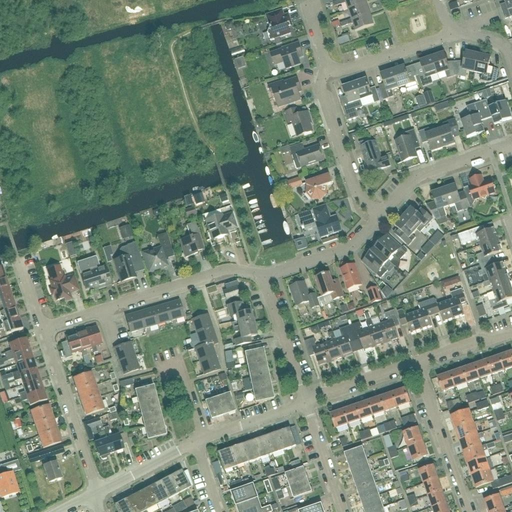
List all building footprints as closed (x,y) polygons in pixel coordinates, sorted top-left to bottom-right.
[(348,0),(345,1),(345,4),(348,12),(366,6),(364,0),(348,0)] [(511,0),(503,0),(505,5),(500,6),(504,20),(511,17),(511,0)] [(457,2),(448,5),(451,11),(459,9),(457,2)] [(351,20),(345,22),(347,26),(352,24),(352,22),(370,16),(366,6),(348,12),(351,20)] [(291,23),(288,15),(284,17),(282,11),(266,17),(270,29),(267,34),(270,42),(291,35),(287,25),(291,23)] [(352,22),(352,24),(355,33),(373,27),(370,16),(352,22)] [(286,71),(300,66),(296,55),(301,53),(298,44),(281,50),(282,51),(270,55),(274,67),(283,64),(286,71)] [(474,73),(478,55),(465,53),(463,62),(455,63),(455,76),(464,78),(466,71),(474,73)] [(455,76),(455,63),(446,63),(443,54),(431,58),(436,75),(444,72),(446,80),(455,76)] [(478,55),(474,73),(481,74),(480,81),(491,84),(493,72),(487,71),(490,58),(478,55)] [(436,75),(431,58),(419,62),(423,74),(418,76),(422,88),(431,84),(429,77),(436,75)] [(392,71),(398,88),(405,86),(407,93),(418,89),(414,77),(408,79),(404,67),(392,71)] [(398,88),(392,71),(380,75),(384,87),(379,89),(383,101),(393,97),(391,91),(398,88)] [(301,93),(296,80),(282,85),(281,83),(268,88),(271,94),(275,92),(280,108),(300,101),(298,94),(301,93)] [(354,84),(360,101),(371,97),(373,104),(379,102),(375,90),(370,92),(366,80),(354,84)] [(360,101),(354,84),(342,88),(346,98),(346,100),(340,102),(344,114),(347,122),(358,118),(355,111),(362,108),(360,101)] [(484,100),(492,97),(489,90),(482,93),(484,100)] [(430,93),(424,95),(426,103),(433,101),(430,93)] [(473,96),(475,101),(483,99),(481,93),(473,96)] [(419,108),(425,106),(423,97),(416,99),(418,107),(419,108)] [(480,103),(486,120),(491,118),(494,125),(511,119),(505,102),(488,108),(486,101),(480,103)] [(486,120),(480,103),(466,107),(470,118),(461,121),(466,139),(484,133),(480,122),(486,120)] [(292,123),(297,138),(312,133),(308,121),(310,120),(307,113),(298,116),(296,110),(284,114),(287,124),(292,123)] [(413,123),(419,121),(417,114),(411,116),(413,123)] [(408,116),(393,121),(394,125),(409,120),(408,116)] [(444,129),(437,131),(443,149),(455,145),(452,137),(459,135),(454,120),(442,124),(444,129)] [(443,149),(437,131),(430,133),(429,129),(418,133),(422,145),(428,143),(431,153),(443,149)] [(395,142),(402,163),(417,158),(413,146),(418,144),(414,131),(404,134),(405,139),(395,142)] [(301,169),(323,162),(318,146),(304,151),(302,145),(289,149),(294,162),(298,161),(301,169)] [(370,174),(384,169),(389,167),(387,158),(381,160),(378,150),(372,152),(370,146),(361,149),(365,162),(366,162),(370,174)] [(306,184),(307,187),(306,194),(312,200),(320,201),(326,195),(327,187),(332,185),(328,176),(306,184)] [(474,201),(494,194),(490,181),(483,183),(481,177),(470,181),(472,187),(469,188),(469,189),(464,191),(465,196),(470,209),(471,209),(474,202),(474,201)] [(302,187),(300,179),(287,183),(289,191),(302,187)] [(443,190),(449,207),(454,205),(457,213),(470,209),(465,196),(458,198),(454,187),(443,190)] [(449,207),(443,190),(432,194),(436,206),(428,208),(436,221),(446,217),(443,209),(449,207)] [(196,210),(204,206),(200,196),(192,200),(196,210)] [(321,239),(341,232),(336,217),(330,219),(326,206),(313,211),(313,212),(297,217),(302,229),(316,224),(321,239)] [(193,209),(184,212),(186,218),(195,216),(193,209)] [(426,210),(424,212),(423,211),(419,216),(411,209),(403,218),(417,230),(422,225),(425,228),(433,220),(430,218),(431,216),(426,210)] [(235,229),(231,216),(221,219),(221,217),(205,222),(209,233),(211,232),(214,240),(227,236),(226,232),(235,229)] [(417,230),(403,218),(394,227),(402,234),(398,239),(408,247),(415,239),(412,236),(417,230)] [(179,241),(185,259),(197,255),(196,253),(203,250),(195,223),(186,226),(190,238),(179,241)] [(122,240),(131,237),(128,226),(118,229),(122,240)] [(480,247),(498,241),(494,229),(484,232),(483,227),(458,236),(461,246),(471,242),(477,240),(480,247)] [(142,254),(148,273),(167,267),(165,260),(173,257),(166,234),(157,237),(160,248),(142,254)] [(374,249),(388,262),(398,271),(400,261),(407,253),(393,241),(387,235),(382,241),(374,249)] [(429,246),(434,250),(443,241),(438,236),(429,246)] [(304,240),(294,243),(298,252),(298,253),(307,250),(304,240)] [(480,267),(494,261),(492,256),(502,252),(498,241),(480,247),(482,254),(476,256),(480,267)] [(114,261),(120,283),(136,278),(132,267),(142,264),(135,243),(126,246),(127,248),(122,250),(120,251),(120,253),(122,259),(114,261)] [(383,268),(388,262),(374,249),(367,258),(373,264),(369,269),(380,280),(387,272),(383,268)] [(83,284),(85,290),(97,286),(98,289),(105,287),(104,284),(110,282),(105,267),(100,269),(96,259),(77,265),(83,284)] [(496,266),(494,261),(480,267),(481,271),(478,272),(480,277),(486,275),(489,281),(507,275),(503,264),(496,266)] [(361,286),(355,266),(341,271),(347,291),(361,286)] [(329,275),(316,279),(322,298),(331,295),(333,301),(343,298),(339,285),(333,287),(329,275)] [(493,293),(511,287),(507,275),(489,281),(482,283),(484,288),(490,286),(493,293)] [(79,291),(74,276),(64,279),(64,277),(49,282),(52,290),(50,290),(52,297),(54,296),(56,302),(64,299),(65,303),(71,300),(69,294),(79,291)] [(0,291),(9,288),(5,278),(0,279),(0,291)] [(442,286),(445,292),(461,286),(458,280),(442,286)] [(304,304),(308,303),(311,310),(320,307),(315,294),(309,297),(304,283),(290,288),(297,307),(301,317),(308,315),(304,304)] [(511,290),(511,287),(493,293),(487,295),(492,312),(507,307),(505,302),(511,299),(511,290)] [(0,302),(12,299),(9,288),(0,291),(0,302)] [(226,292),(223,293),(225,300),(239,295),(237,288),(226,292)] [(381,301),(376,288),(367,292),(372,304),(381,301)] [(447,302),(453,320),(464,316),(460,307),(466,305),(461,290),(450,294),(452,300),(447,302)] [(0,314),(15,309),(12,299),(0,302),(0,314)] [(434,300),(429,301),(434,315),(439,313),(443,324),(453,320),(447,302),(437,306),(436,301),(434,300)] [(166,305),(171,322),(184,318),(179,301),(166,305)] [(434,315),(429,301),(418,305),(420,312),(415,313),(421,331),(432,327),(428,317),(434,315)] [(231,329),(253,324),(251,312),(244,313),(242,303),(226,307),(227,312),(228,317),(235,315),(236,323),(230,324),(231,329)] [(171,322),(166,305),(152,309),(157,326),(171,322)] [(343,315),(349,312),(346,305),(340,307),(343,315)] [(15,309),(0,314),(0,319),(0,321),(0,320),(0,325),(19,319),(15,309)] [(138,313),(143,330),(157,326),(152,309),(138,313)] [(380,325),(386,343),(398,339),(394,328),(400,326),(394,311),(384,315),(386,319),(388,322),(380,325)] [(421,331),(415,313),(405,317),(404,312),(402,311),(397,313),(402,327),(407,325),(411,335),(421,331)] [(143,330),(138,313),(125,317),(130,334),(143,330)] [(368,329),(369,329),(375,347),(386,343),(380,325),(372,328),(371,325),(372,324),(370,320),(369,316),(369,314),(364,315),(365,318),(366,321),(365,322),(368,329)] [(195,334),(212,328),(208,315),(191,321),(195,334)] [(5,335),(22,330),(19,319),(0,325),(0,329),(3,329),(5,335)] [(256,336),(253,324),(231,329),(220,331),(221,334),(232,332),(232,334),(239,333),(240,339),(233,341),(235,347),(251,343),(249,338),(256,336)] [(369,329),(368,329),(361,332),(360,329),(360,328),(359,324),(349,327),(354,342),(360,340),(364,351),(375,347),(369,329)] [(102,344),(96,327),(86,331),(91,348),(93,354),(97,353),(95,347),(102,344)] [(335,341),(342,359),(353,355),(349,344),(354,342),(349,327),(339,331),(341,335),(342,335),(343,338),(335,341)] [(212,328),(195,334),(200,347),(205,345),(205,346),(211,344),(217,342),(212,328)] [(86,331),(75,334),(81,351),(83,357),(87,356),(85,350),(91,348),(86,331)] [(342,359),(335,341),(333,333),(328,335),(329,339),(330,338),(332,342),(324,345),(330,363),(342,359)] [(65,357),(66,359),(72,357),(71,354),(81,351),(75,334),(65,337),(66,342),(61,344),(63,351),(65,357)] [(6,357),(29,350),(26,339),(9,345),(11,351),(5,354),(6,357)] [(330,363),(324,345),(316,348),(315,344),(316,344),(314,339),(305,343),(310,358),(315,356),(319,367),(330,363)] [(225,350),(233,348),(231,342),(223,343),(225,350)] [(118,362),(134,357),(130,343),(113,349),(118,362)] [(199,363),(215,357),(211,344),(205,346),(205,345),(200,347),(194,349),(199,363)] [(16,366),(33,360),(29,350),(6,357),(7,361),(14,359),(16,366)] [(246,367),(265,363),(262,350),(244,354),(246,367)] [(499,357),(504,371),(511,368),(511,354),(511,353),(499,357)] [(134,357),(118,362),(122,376),(139,370),(134,357)] [(215,357),(199,363),(203,376),(220,371),(215,357)] [(492,376),(504,371),(499,357),(487,362),(492,376)] [(13,378),(36,370),(33,360),(16,366),(18,372),(12,374),(13,378)] [(492,376),(487,362),(475,366),(480,380),(492,376)] [(265,363),(246,367),(249,380),(268,376),(265,363)] [(467,384),(480,380),(475,366),(462,370),(467,384)] [(22,386),(40,380),(36,370),(13,378),(14,382),(20,380),(22,386)] [(467,384),(462,370),(450,374),(455,388),(467,384)] [(77,392),(95,386),(91,374),(73,380),(77,392)] [(443,392),(455,388),(450,374),(438,379),(443,392)] [(268,376),(249,380),(251,392),(270,388),(268,376)] [(224,377),(218,379),(221,387),(227,386),(224,377)] [(40,380),(22,386),(25,392),(19,394),(20,398),(43,391),(40,380)] [(120,389),(121,389),(133,386),(132,380),(119,383),(120,389)] [(95,386),(77,392),(81,404),(99,398),(95,386)] [(137,404),(156,399),(152,387),(134,392),(137,404)] [(490,389),(493,397),(498,395),(496,387),(490,389)] [(270,388),(251,392),(254,403),(272,400),(270,388)] [(405,390),(393,394),(398,408),(410,404),(409,402),(410,402),(410,401),(409,401),(405,390)] [(43,391),(20,398),(21,402),(27,400),(29,407),(47,401),(43,391)] [(471,395),(474,403),(479,401),(476,393),(471,395)] [(216,398),(222,417),(234,413),(229,394),(216,398)] [(380,398),(385,412),(398,408),(393,394),(380,398)] [(466,397),(468,405),(474,403),(471,395),(466,397)] [(99,398),(81,404),(85,416),(103,410),(99,398)] [(208,415),(210,421),(222,417),(216,398),(204,402),(208,414),(208,415)] [(368,403),(373,417),(385,412),(380,398),(368,403)] [(137,404),(140,416),(159,412),(156,399),(137,404)] [(446,404),(449,412),(454,410),(452,402),(446,404)] [(476,406),(478,412),(489,408),(487,402),(476,406)] [(356,407),(360,421),(373,417),(368,403),(356,407)] [(31,413),(35,425),(53,419),(49,407),(31,413)] [(343,411),(348,425),(360,421),(356,407),(343,411)] [(495,418),(497,423),(505,420),(503,415),(501,409),(494,412),(495,418)] [(336,429),(348,425),(343,411),(331,415),(336,429)] [(159,412),(140,416),(143,428),(162,424),(159,412)] [(456,430),(473,424),(469,412),(451,418),(456,430)] [(408,417),(411,425),(416,423),(413,415),(408,417)] [(35,425),(39,437),(57,432),(53,419),(35,425)] [(97,431),(103,430),(99,419),(94,421),(96,427),(97,431)] [(18,420),(14,421),(12,422),(15,430),(21,428),(18,420)] [(494,421),(488,423),(490,431),(497,429),(494,421)] [(162,424),(143,428),(146,441),(165,436),(162,424)] [(392,432),(389,424),(383,426),(386,434),(392,432)] [(473,424),(456,430),(460,442),(477,436),(473,424)] [(103,430),(111,454),(123,451),(118,436),(111,439),(108,428),(103,430)] [(278,433),(284,452),(296,448),(290,429),(278,433)] [(94,444),(99,458),(100,458),(101,459),(102,459),(104,459),(106,458),(105,456),(111,454),(103,430),(97,431),(101,442),(94,444)] [(364,432),(367,440),(372,438),(370,430),(364,432)] [(408,448),(423,443),(418,430),(403,435),(408,448)] [(57,432),(39,437),(43,449),(60,443),(57,432)] [(367,440),(364,432),(359,434),(362,442),(367,440)] [(284,452),(278,433),(266,438),(272,456),(284,452)] [(511,442),(511,435),(503,439),(505,445),(511,442)] [(477,436),(460,442),(464,454),(481,447),(477,436)] [(272,456),(266,438),(254,442),(260,460),(272,456)] [(342,449),(348,446),(345,439),(339,441),(342,449)] [(242,446),(248,464),(260,460),(254,442),(242,446)] [(423,443),(408,448),(413,462),(428,456),(423,443)] [(248,464),(242,446),(230,450),(237,468),(248,464)] [(51,458),(64,453),(62,447),(49,451),(48,451),(27,458),(29,464),(51,456),(51,458)] [(485,459),(482,450),(481,447),(464,454),(468,465),(485,459)] [(349,467),(367,461),(363,449),(345,455),(349,467)] [(237,468),(230,450),(218,454),(224,472),(232,469),(233,473),(238,471),(237,468)] [(391,460),(399,457),(397,452),(389,455),(391,460)] [(485,459),(468,465),(472,477),(489,471),(485,459)] [(367,461),(349,467),(353,479),(371,473),(367,461)] [(389,467),(387,461),(380,463),(382,469),(389,467)] [(50,465),(43,468),(48,483),(61,479),(56,463),(50,465)] [(17,494),(10,474),(4,476),(1,466),(0,466),(0,496),(1,499),(17,494)] [(424,484),(438,480),(433,467),(419,472),(424,484)] [(270,469),(264,470),(267,478),(275,475),(273,469),(270,470),(270,469)] [(289,488),(308,481),(304,469),(285,475),(289,488)] [(169,477),(178,494),(189,488),(192,487),(187,471),(181,473),(181,471),(169,477)] [(489,471),(472,477),(476,489),(494,483),(489,471)] [(399,474),(402,484),(410,482),(408,476),(407,476),(406,472),(399,474)] [(357,491),(375,485),(371,473),(353,479),(357,491)] [(503,487),(511,484),(511,476),(501,480),(503,487)] [(158,483),(167,500),(178,494),(169,477),(158,483)] [(428,497),(442,492),(438,480),(424,484),(428,497)] [(241,481),(229,485),(231,491),(243,486),(241,481)] [(267,495),(272,493),(268,481),(263,483),(267,495)] [(308,481),(289,488),(294,500),(312,493),(308,481)] [(377,486),(379,494),(393,490),(391,481),(377,486)] [(147,489),(156,506),(167,500),(158,483),(147,489)] [(361,503),(379,496),(375,485),(357,491),(361,503)] [(252,486),(232,494),(236,505),(257,498),(252,486)] [(136,495),(145,511),(156,506),(147,489),(136,495)] [(503,498),(511,495),(511,489),(501,493),(503,498)] [(277,498),(278,501),(284,499),(282,491),(276,493),(277,498)] [(432,509),(446,504),(442,492),(428,497),(432,509)] [(125,500),(131,511),(145,511),(136,495),(125,500)] [(364,511),(372,511),(383,508),(379,496),(361,503),(364,511)] [(409,504),(417,501),(415,496),(407,498),(409,504)] [(488,511),(498,511),(504,510),(500,496),(485,502),(488,511)] [(186,509),(194,505),(190,498),(182,502),(186,509)] [(261,510),(257,498),(236,505),(238,511),(271,511),(272,511),(278,509),(276,505),(270,507),(261,510)] [(131,511),(125,500),(114,506),(116,511),(131,511)] [(402,511),(407,510),(404,501),(399,503),(402,511)] [(409,504),(410,509),(418,506),(417,501),(409,504)]
